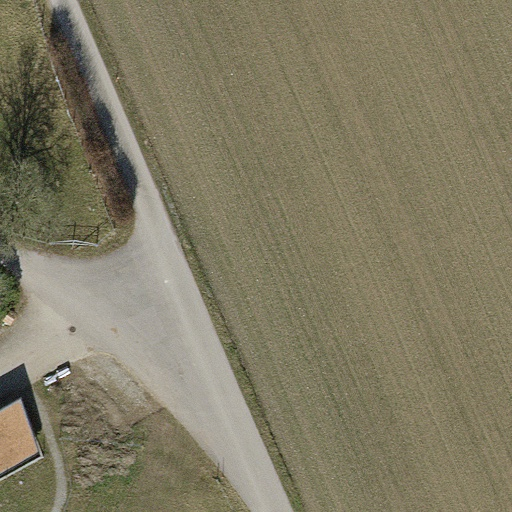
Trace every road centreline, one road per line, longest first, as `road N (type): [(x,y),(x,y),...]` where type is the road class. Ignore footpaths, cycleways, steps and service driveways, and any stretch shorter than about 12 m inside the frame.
road 1 (track): [(55,0),(198,342)]
road 2 (unclassified): [(272,511),(198,342)]
